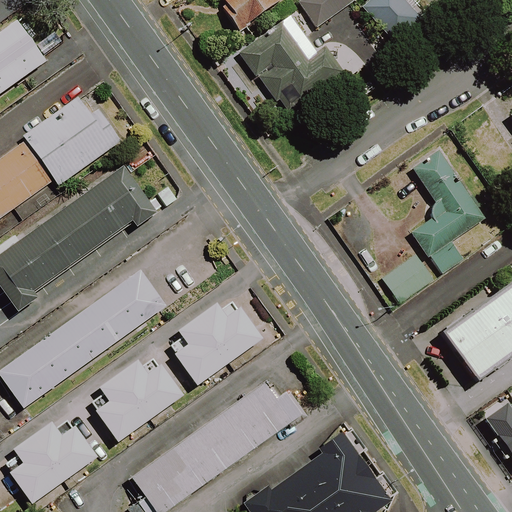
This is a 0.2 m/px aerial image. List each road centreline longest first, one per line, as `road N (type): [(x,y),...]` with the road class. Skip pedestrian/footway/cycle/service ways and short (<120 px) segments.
road 1 (secondary): [(258,213),(467,511)]
road 2 (residential): [(511,45),(485,55),(258,213)]
road 3 (secondary): [(102,0),(258,213)]
